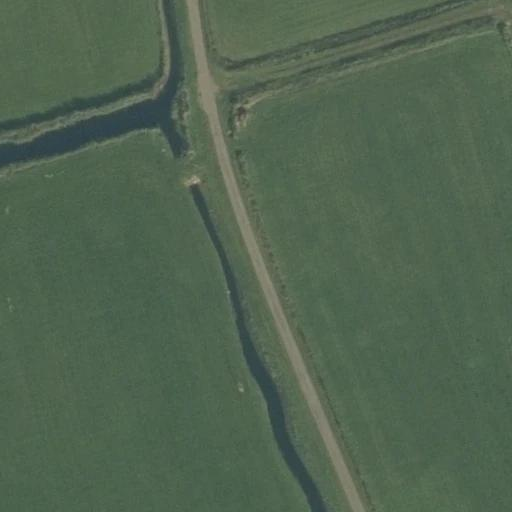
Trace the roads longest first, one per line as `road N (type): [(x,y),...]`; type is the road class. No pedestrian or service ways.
road 1 (unclassified): [(359,511),(225,168),(191,0)]
road 2 (track): [(209,94),(511,4)]
